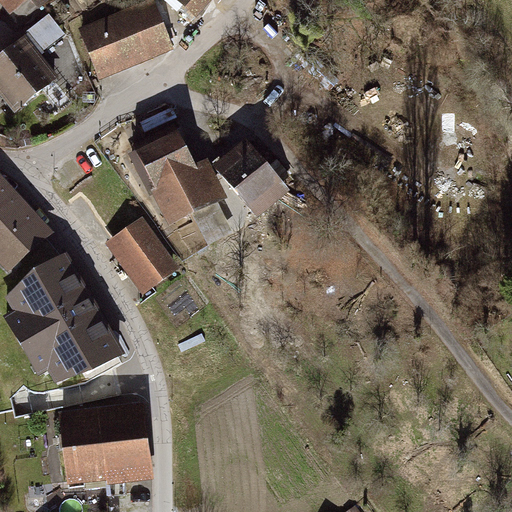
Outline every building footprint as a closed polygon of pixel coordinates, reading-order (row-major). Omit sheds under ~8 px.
[(0,0),(0,1),(13,19),(34,2),(39,9),(50,0),(0,0)] [(154,0),(80,30),(99,80),(175,51),(154,0)] [(178,0),(195,15),(208,0),(178,0)] [(65,36),(50,18),(28,35),(42,54),(65,36)] [(26,43),(0,64),(0,94),(16,114),(57,81),(26,43)] [(155,198),(171,231),(230,202),(210,162),(195,169),(177,132),(138,151),(160,195),(155,198)] [(258,217),(289,190),(246,140),(215,167),(258,217)] [(0,180),(0,218),(19,201),(0,180)] [(19,201),(0,218),(0,260),(10,271),(50,235),(19,201)] [(211,242),(236,226),(224,208),(200,223),(211,242)] [(110,244),(144,291),(175,268),(141,221),(110,244)] [(117,353),(63,260),(6,293),(19,315),(4,324),(35,379),(49,371),(58,387),(117,353)] [(60,416),(69,489),(151,479),(142,406),(60,416)]
